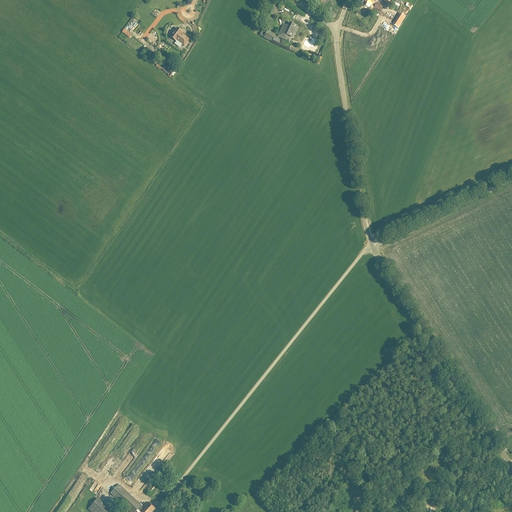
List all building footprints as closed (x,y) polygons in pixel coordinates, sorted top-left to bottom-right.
[(370,7),(381,11),(383,5),(372,2),(372,0),(363,0),(362,5),(370,7)] [(290,27),(285,25),(283,28),(282,28),(280,32),(281,32),(279,35),(286,38),(287,35),(292,37),(294,33),(295,34),(297,31),(296,30),(298,26),(291,23),(290,27)] [(176,41),(177,40),(181,34),(182,32),(181,32),(181,31),(179,29),(178,29),(177,28),(175,31),(173,33),(173,34),(171,37),(176,41)] [(131,38),(133,35),(126,29),(123,32),(131,38)] [(274,35),(267,32),(264,38),(271,41),(274,35)] [(181,34),(177,40),(184,46),(189,39),(183,34),(182,35),(181,34)] [(309,48),(310,47),(313,49),(313,48),(314,48),(318,41),(312,38),(311,42),(306,39),(303,45),(309,48)] [(156,55),(151,61),(155,65),(160,59),(156,55)] [(175,73),(161,63),(158,67),(171,77),(175,73)] [(137,468),(127,480),(130,483),(141,471),(137,468)] [(400,491),(401,490),(403,495),(407,494),(405,488),(401,479),(396,481),(400,491)] [(152,511),(155,509),(148,502),(143,508),(119,485),(111,494),(130,511),(152,511)] [(162,498),(165,495),(159,489),(154,495),(154,494),(150,498),(157,504),(163,499),(162,498)] [(91,511),(112,511),(98,499),(88,509),(91,511)] [(399,500),(394,504),(398,510),(404,506),(399,500)] [(177,505),(173,502),(168,508),(172,511),(177,505)]
